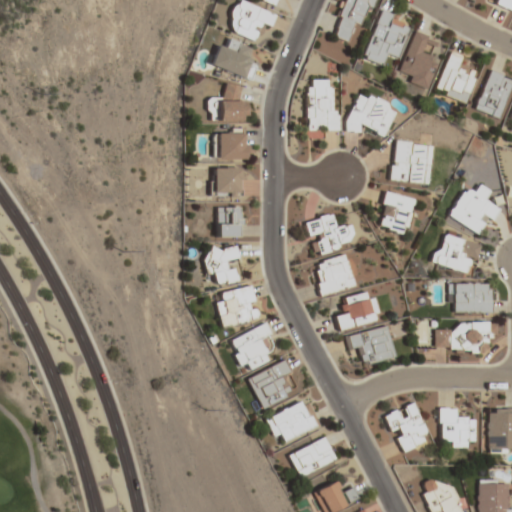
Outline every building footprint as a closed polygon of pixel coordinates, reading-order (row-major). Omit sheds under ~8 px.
[(234,0),(223,30),(252,41),(259,23),(269,26),(274,14),(236,0),(234,0)] [(345,43),(352,23),(361,26),(369,0),(340,0),(329,37),(345,43)] [(509,11),(511,2),(511,0),(490,0),(489,3),(509,11)] [(395,60),(407,29),(396,25),(399,17),(377,10),(359,59),(381,66),(385,56),(395,60)] [(394,75),(420,86),(438,43),(413,32),(394,75)] [(248,81),(254,63),(245,60),(249,47),(228,40),(225,49),(214,45),(207,66),(248,81)] [(431,91),(462,104),(475,73),(459,66),(463,58),(447,51),(431,91)] [(511,81),(511,80),(487,70),(470,109),(495,120),(511,81)] [(335,131),(335,110),(326,109),(326,79),(304,79),(303,131),(335,131)] [(242,123),(242,101),(237,101),(238,83),(221,83),(221,98),(206,98),(206,122),(242,123)] [(357,136),(361,127),(382,137),(395,108),(357,91),(340,128),(357,136)] [(242,159),(242,132),(210,132),(210,159),(242,159)] [(430,144),(391,140),(386,181),(425,186),(430,144)] [(209,168),(208,196),(239,196),(239,168),(209,168)] [(462,187),(445,217),(477,235),(493,207),(482,200),(488,191),(477,185),(472,193),(462,187)] [(372,226),(402,235),(413,199),(383,190),(372,226)] [(214,237),(238,237),(238,207),(214,207),(214,237)] [(301,221),(307,241),(307,240),(312,255),(352,244),(347,223),(334,227),(330,213),(301,221)] [(431,265),(468,274),(476,242),(439,233),(431,265)] [(205,275),(211,274),(213,285),(235,282),(233,268),(225,269),(224,261),(235,259),(233,246),(201,250),(205,275)] [(351,288),(345,256),(310,262),(317,295),(351,288)] [(489,313),(489,284),(450,284),(450,313),(489,313)] [(212,304),(219,328),(257,318),(248,285),(218,293),(220,302),(212,304)] [(376,322),(369,291),(337,298),(339,310),(331,312),(335,330),(376,322)] [(453,330),(432,329),(431,350),(475,351),(475,343),(492,343),(493,322),(453,322),(453,330)] [(226,340),(241,373),(270,360),(260,339),(269,336),(263,323),(226,340)] [(392,358),(384,326),(342,336),(345,349),(355,347),(359,365),(392,358)] [(244,378),(259,409),(290,395),(282,376),(288,374),(282,360),(244,378)] [(263,417),(274,444),(316,427),(304,399),(263,417)] [(397,453),(428,441),(414,402),(380,415),(388,436),(391,435),(397,453)] [(471,418),(454,418),(454,407),(436,408),(437,440),(447,440),(447,448),(472,448),(471,418)] [(511,408),(485,408),(485,453),(511,453),(511,408)] [(334,459),(322,436),(285,455),(297,478),(334,459)] [(458,511),(452,485),(435,490),(432,479),(418,483),(425,511),(458,511)] [(348,486),(338,490),(334,481),(312,491),(321,511),(329,511),(355,500),(348,486)] [(505,510),(505,485),(475,485),(475,511),(511,511),(511,510),(505,510)]
